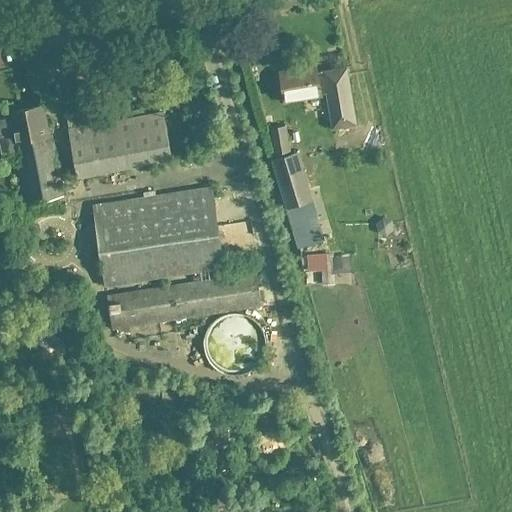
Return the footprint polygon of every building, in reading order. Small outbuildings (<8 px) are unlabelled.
[(315,67),(278,73),(284,103),(320,96),(320,95),(326,94),(332,129),(355,125),(346,68),(316,73),(315,67)] [(12,135),(0,137),(0,148),(1,154),(15,151),(25,205),(61,198),(44,106),(8,112),(12,135)] [(68,130),(77,177),(171,160),(162,112),(68,130)] [(270,130),(275,154),(290,152),(285,127),(270,130)] [(287,209),(311,202),(296,154),(272,161),(287,209)] [(211,189),(93,207),(105,287),(223,268),(211,189)] [(384,194),(385,215),(401,214),(401,193),(384,194)] [(338,267),(333,248),(312,254),(316,272),(338,267)] [(255,273),(107,296),(112,330),(261,307),(255,273)] [(204,335),(203,345),(204,355),(209,363),(216,370),(224,375),(234,376),(244,375),(252,370),(259,363),(264,355),(265,345),(264,335),(259,327),(252,320),(244,315),(234,314),(224,315),(216,320),(209,327),(204,335)] [(6,398),(0,398),(0,417),(10,415),(6,398)]
